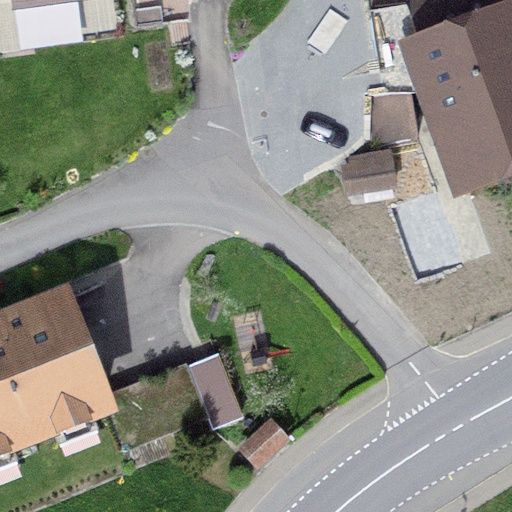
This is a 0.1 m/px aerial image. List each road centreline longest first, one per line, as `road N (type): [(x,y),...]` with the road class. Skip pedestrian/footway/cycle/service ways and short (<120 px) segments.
road 1 (residential): [(0,248),(156,197),(222,200),(324,259),(457,427)]
road 2 (secondary): [(457,427),(337,511)]
